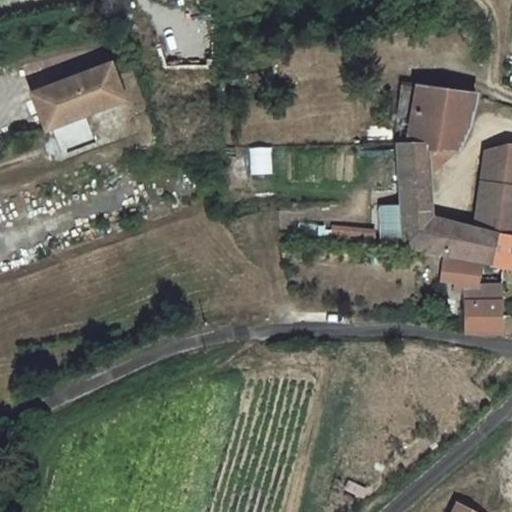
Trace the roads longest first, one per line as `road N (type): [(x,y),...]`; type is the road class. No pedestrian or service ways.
road 1 (residential): [(0,422),(197,345),(292,333),(511,354)]
road 2 (unclassified): [(511,399),(385,511)]
